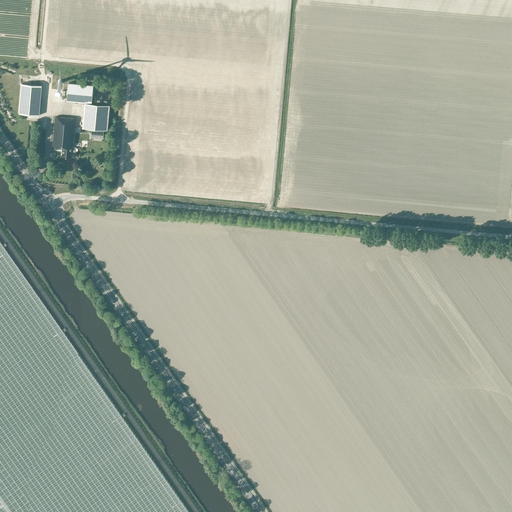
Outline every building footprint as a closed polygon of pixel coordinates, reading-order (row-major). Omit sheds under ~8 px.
[(40,115),(42,85),(22,83),(20,113),(40,115)] [(83,127),(108,129),(110,104),(92,103),(94,85),(69,83),(67,101),(85,102),(83,127)] [(74,158),(74,152),(72,152),(75,118),(56,117),(53,146),(63,147),(63,157),(74,158)] [(92,130),(91,138),(103,139),(104,131),(92,130)] [(0,511),(190,511),(0,240),(0,511)]
